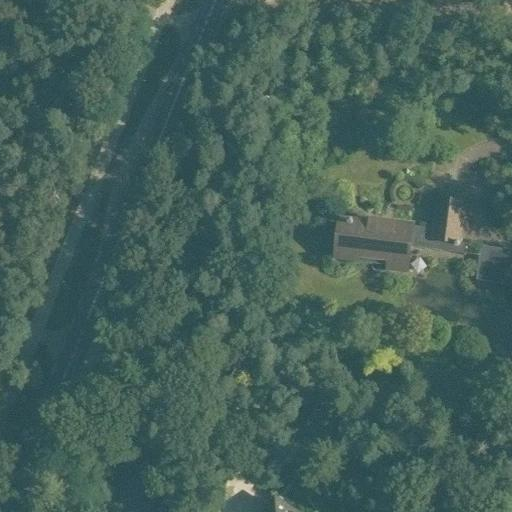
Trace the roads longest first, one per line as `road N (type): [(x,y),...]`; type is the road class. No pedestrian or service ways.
road 1 (secondary): [(2,511),(213,0)]
road 2 (residential): [(511,16),(281,0)]
